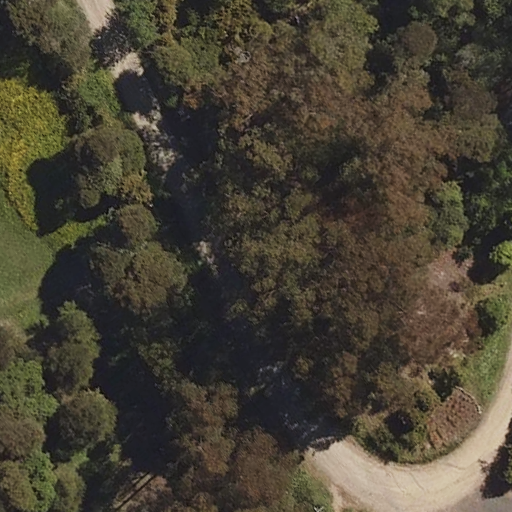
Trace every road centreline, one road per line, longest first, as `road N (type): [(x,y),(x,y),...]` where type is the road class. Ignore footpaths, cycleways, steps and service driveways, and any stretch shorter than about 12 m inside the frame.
road 1 (residential): [(391,493),(354,472),(287,389),(91,0)]
road 2 (residential): [(391,493),(425,488),(471,463),(511,394)]
